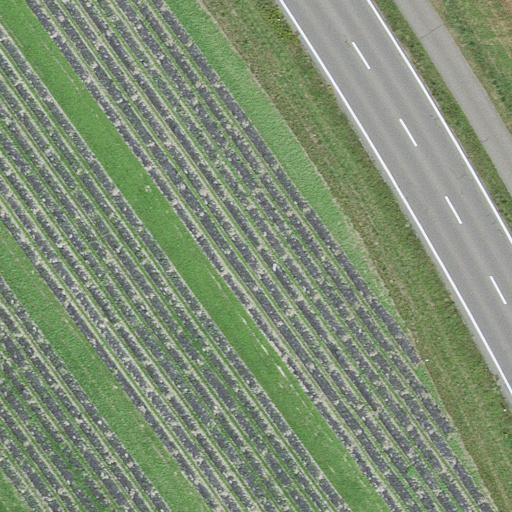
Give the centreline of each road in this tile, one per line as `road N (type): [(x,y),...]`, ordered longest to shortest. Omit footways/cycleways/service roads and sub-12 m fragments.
road 1 (primary): [(322,0),(511,314)]
road 2 (track): [(406,0),(511,172)]
